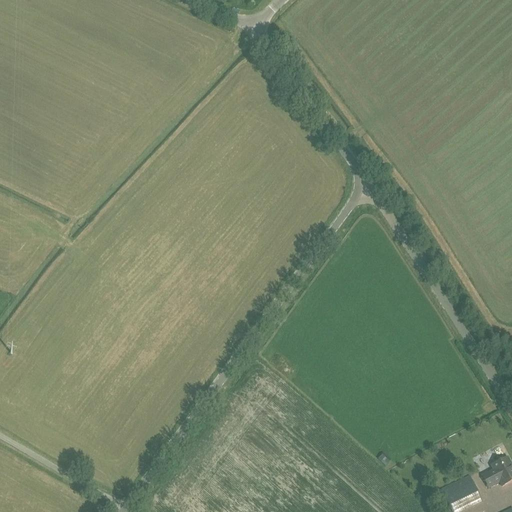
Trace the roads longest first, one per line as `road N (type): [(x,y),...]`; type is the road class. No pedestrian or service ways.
road 1 (unclassified): [(123,511),(356,189)]
road 2 (unclassified): [(511,412),(382,206),(356,189)]
road 3 (unclassified): [(356,189),(349,160),(251,28)]
road 4 (track): [(125,509),(0,435)]
